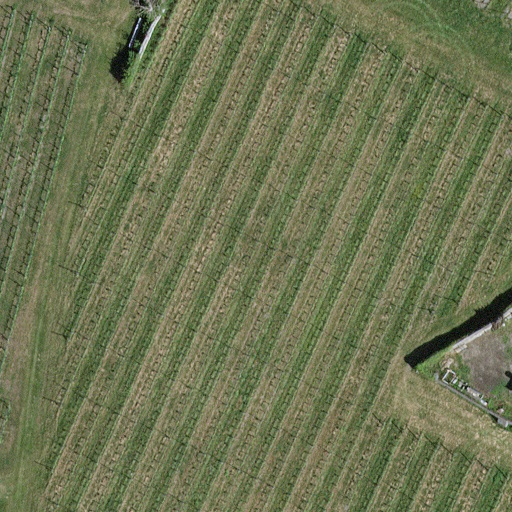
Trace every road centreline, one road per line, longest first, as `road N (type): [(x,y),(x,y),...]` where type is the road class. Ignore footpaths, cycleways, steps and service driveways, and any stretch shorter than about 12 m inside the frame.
road 1 (track): [(16,511),(61,207),(125,0)]
road 2 (track): [(361,0),(511,80)]
